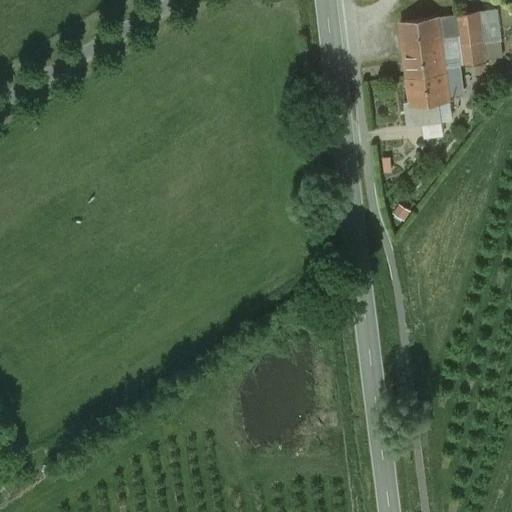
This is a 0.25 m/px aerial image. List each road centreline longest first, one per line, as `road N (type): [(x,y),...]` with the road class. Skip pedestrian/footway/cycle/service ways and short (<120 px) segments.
road 1 (secondary): [(389,511),(325,0)]
road 2 (unclassified): [(0,99),(168,0)]
